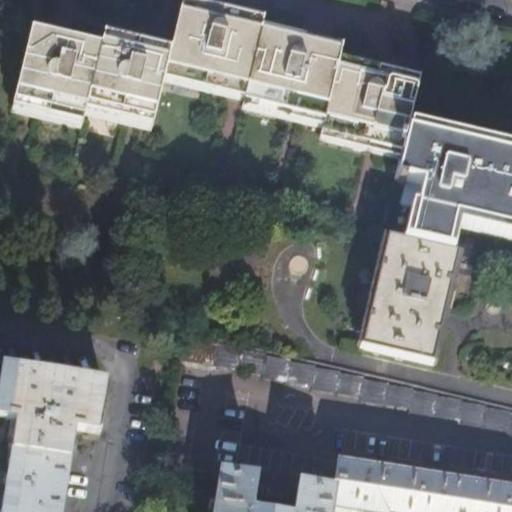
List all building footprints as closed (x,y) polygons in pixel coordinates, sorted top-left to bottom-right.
[(179,7),(167,59),(132,52),(100,44),(97,58),(66,50),(27,41),(11,109),(82,126),(85,113),(152,129),(164,79),(245,99),(259,34),(260,26),(211,14),(179,7)] [(339,53),(294,42),(259,34),(245,99),(243,106),(323,125),(321,138),(399,157),(404,137),(416,84),(371,73),(336,65),(339,53)] [(399,157),(393,183),(396,184),(396,186),(402,188),(403,185),(420,189),(407,246),(443,255),(451,223),(511,237),(511,161),(467,151),(404,137),(399,157)] [(443,255),(407,246),(384,240),(359,352),(431,368),(456,258),(443,255)] [(184,336),(179,362),(261,379),(260,382),(311,390),(311,393),(359,401),(358,405),(409,413),(408,416),(456,424),(456,427),(505,435),(505,438),(511,439),(511,411),(502,410),(412,389),(217,347),(218,344),(184,336)] [(0,414),(10,417),(0,463),(0,511),(44,511),(58,451),(60,451),(62,445),(59,444),(63,428),(86,433),(96,386),(60,378),(59,381),(35,375),(35,372),(0,364),(0,414)] [(511,511),(511,494),(470,488),(471,485),(459,483),(459,486),(399,476),(400,474),(389,472),(388,474),(337,466),(332,495),(297,489),(293,509),(252,503),(255,482),(219,476),(213,511),(511,511)]
